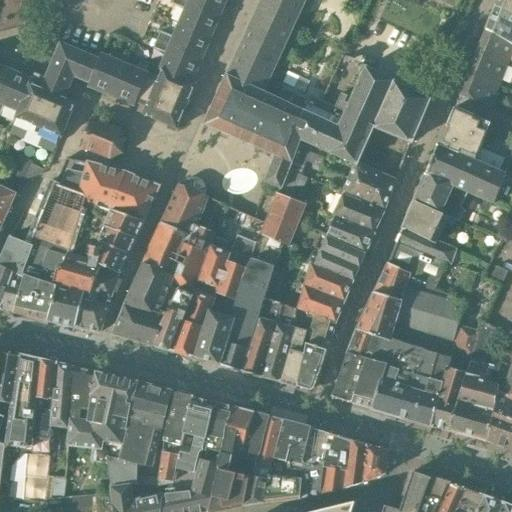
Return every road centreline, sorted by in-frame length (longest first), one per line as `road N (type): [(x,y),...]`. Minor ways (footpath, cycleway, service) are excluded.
road 1 (residential): [(362,294),(445,96)]
road 2 (residential): [(175,164),(245,0)]
